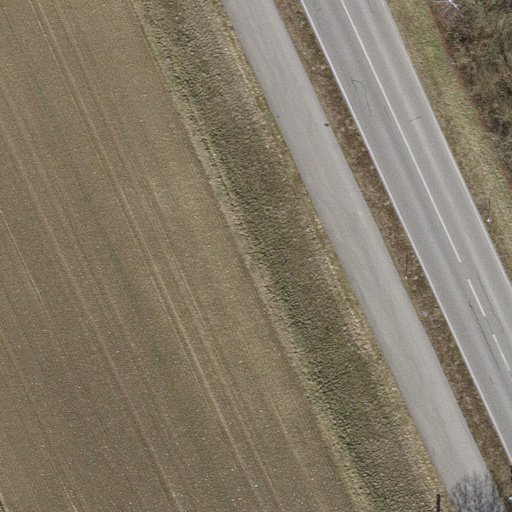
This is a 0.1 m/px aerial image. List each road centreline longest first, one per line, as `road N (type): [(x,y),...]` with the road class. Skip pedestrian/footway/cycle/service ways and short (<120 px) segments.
road 1 (track): [(484,511),(249,0)]
road 2 (secondary): [(345,0),(511,369)]
